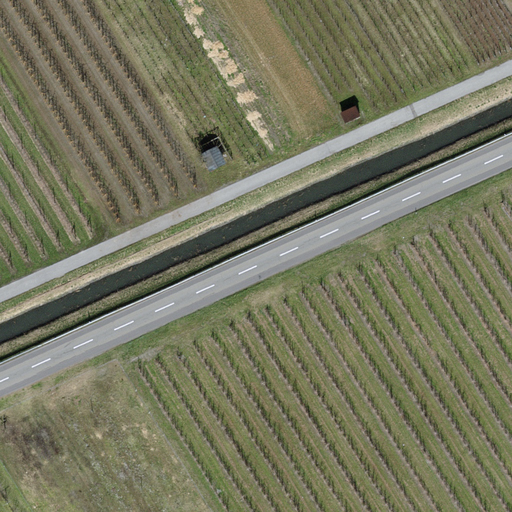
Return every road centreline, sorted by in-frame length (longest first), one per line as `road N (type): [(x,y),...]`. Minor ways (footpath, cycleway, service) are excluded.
road 1 (secondary): [(0,382),(511,150)]
road 2 (track): [(511,63),(0,292)]
